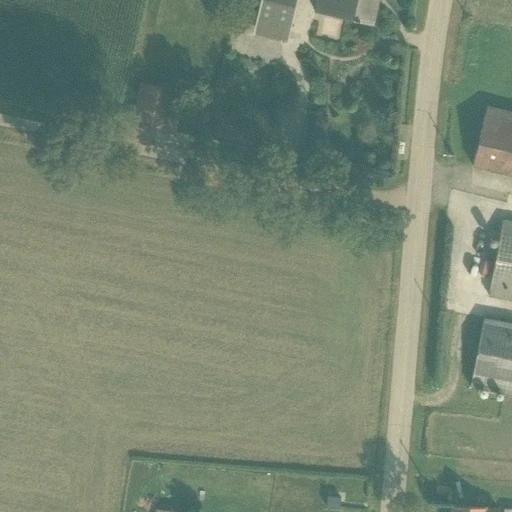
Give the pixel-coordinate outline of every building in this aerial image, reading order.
[(288,0),(259,0),(256,24),(283,29),(288,0)] [(318,0),(316,13),(378,26),(383,0),(318,0)] [(124,93),(120,114),(162,122),(167,101),(124,93)] [(476,168),(511,176),(511,114),(491,109),(476,168)] [(511,227),(489,224),(477,300),(511,305),(511,227)] [(469,394),(511,400),(511,325),(471,319),(461,377),(471,379),(469,394)] [(485,481),(485,497),(504,497),(505,482),(485,481)]
